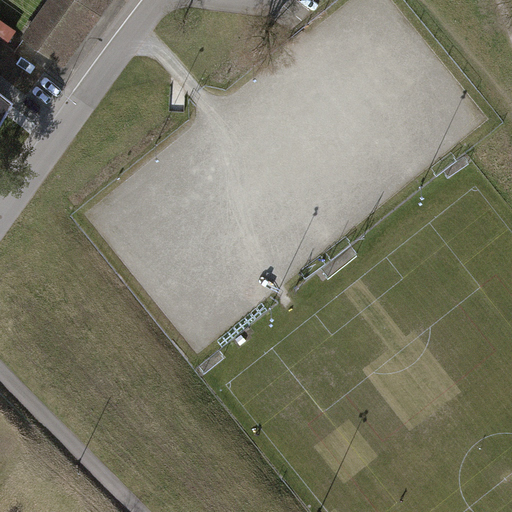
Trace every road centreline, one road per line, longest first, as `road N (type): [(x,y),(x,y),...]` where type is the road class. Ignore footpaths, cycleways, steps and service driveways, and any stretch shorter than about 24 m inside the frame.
road 1 (unclassified): [(0,210),(153,0)]
road 2 (unclassified): [(136,511),(0,374)]
